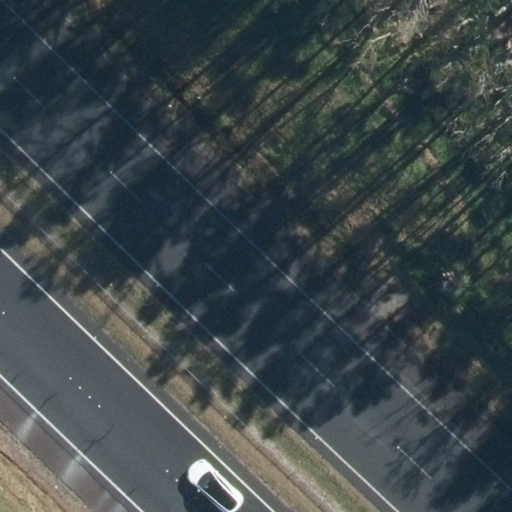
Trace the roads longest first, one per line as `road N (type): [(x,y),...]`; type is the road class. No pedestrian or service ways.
road 1 (motorway): [(0,69),(436,511)]
road 2 (motorway): [(267,511),(0,253)]
